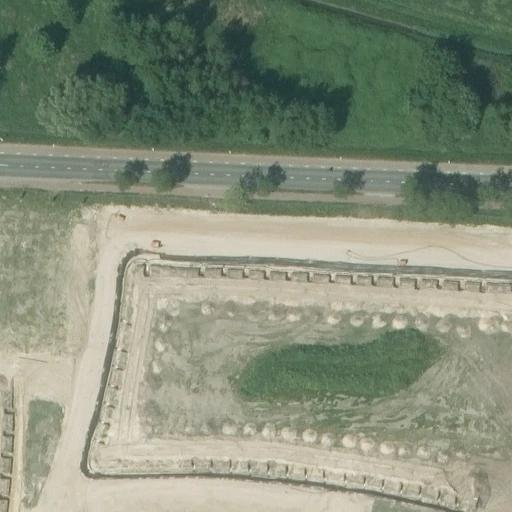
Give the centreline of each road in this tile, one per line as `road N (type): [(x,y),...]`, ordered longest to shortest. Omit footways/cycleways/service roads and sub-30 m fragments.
road 1 (residential): [(69,479),(115,239),(511,262)]
road 2 (tertiary): [(511,189),(0,165)]
road 3 (residential): [(360,511),(361,506),(69,479)]
